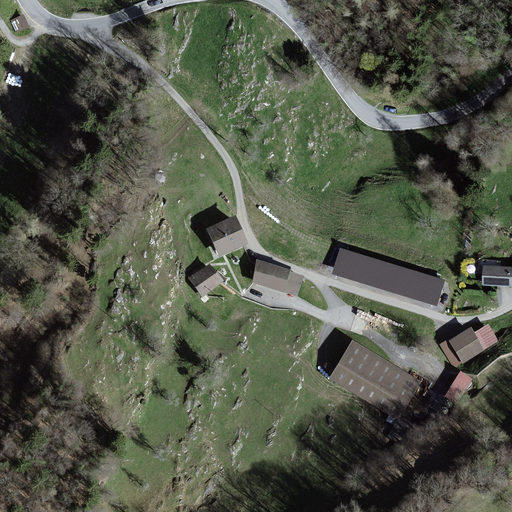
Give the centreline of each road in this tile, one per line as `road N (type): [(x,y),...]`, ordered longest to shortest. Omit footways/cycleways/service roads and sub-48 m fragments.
road 1 (unclassified): [(511,305),(479,318),(448,318),(265,256),(249,236),(234,172),(218,145),(158,78),(93,24)]
road 2 (tertiary): [(268,0),(356,102),(384,121),(457,112),(511,72)]
